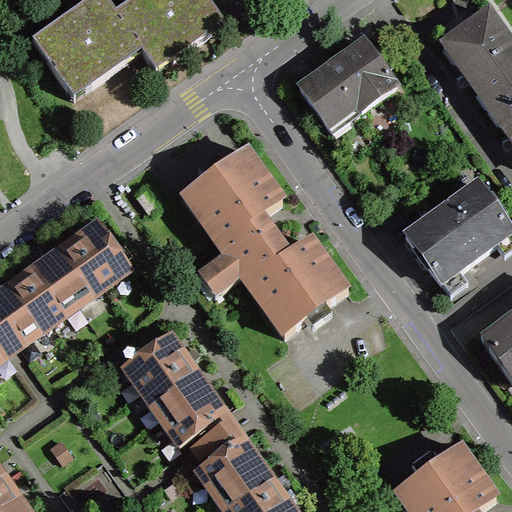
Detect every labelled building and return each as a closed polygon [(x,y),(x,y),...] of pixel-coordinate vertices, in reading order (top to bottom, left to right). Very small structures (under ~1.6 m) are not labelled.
[(110,0),(82,0),(32,36),(77,99),(146,50),(160,70),(229,22),(213,0),(124,0),(116,7),(110,0)] [(438,50),(511,156),(511,39),(493,13),(438,50)] [(297,86),(332,134),(401,84),(365,36),(297,86)] [(241,284),(285,345),(356,294),(316,238),(294,254),(270,220),(291,205),(253,151),(182,201),(224,260),(199,277),(217,301),(241,284)] [(511,225),(483,186),(409,240),(449,294),(511,247),(511,225)] [(0,366),(137,268),(102,216),(0,285),(0,366)] [(511,323),(486,342),(511,377),(511,323)] [(303,511),(173,327),(119,366),(221,511),(303,511)] [(492,511),(508,501),(467,442),(390,495),(401,511),(492,511)] [(34,511),(0,463),(0,511),(34,511)]
